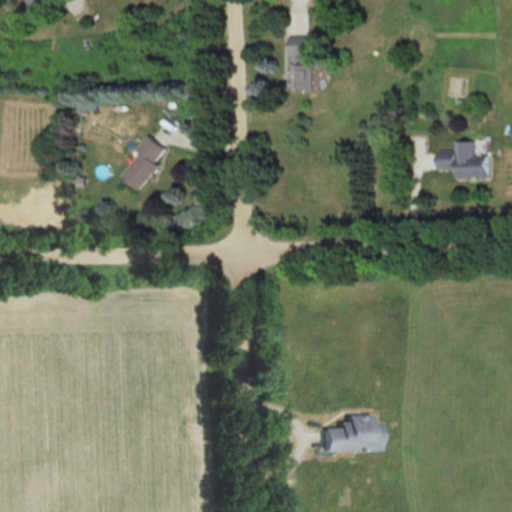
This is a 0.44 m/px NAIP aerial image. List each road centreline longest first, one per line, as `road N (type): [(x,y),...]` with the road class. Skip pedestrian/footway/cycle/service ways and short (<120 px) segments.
road 1 (residential): [(0,255),(511,235)]
road 2 (residential): [(248,245),(252,511)]
road 3 (residential): [(239,0),(248,245)]
